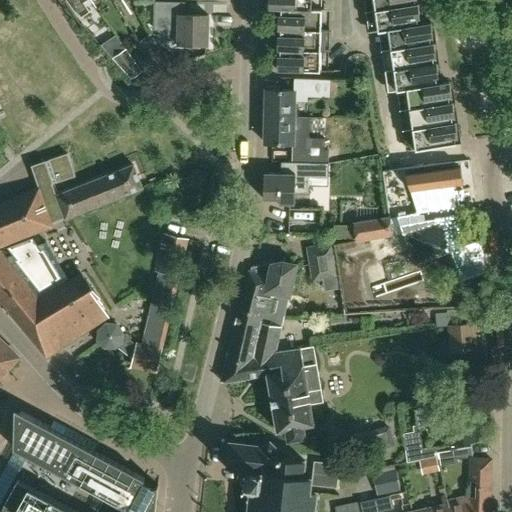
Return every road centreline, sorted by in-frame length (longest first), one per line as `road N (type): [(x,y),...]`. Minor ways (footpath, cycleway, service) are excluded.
road 1 (residential): [(184,465),(240,254),(250,0)]
road 2 (residential): [(511,384),(490,145),(511,142)]
road 3 (residential): [(38,364),(95,419),(184,465)]
